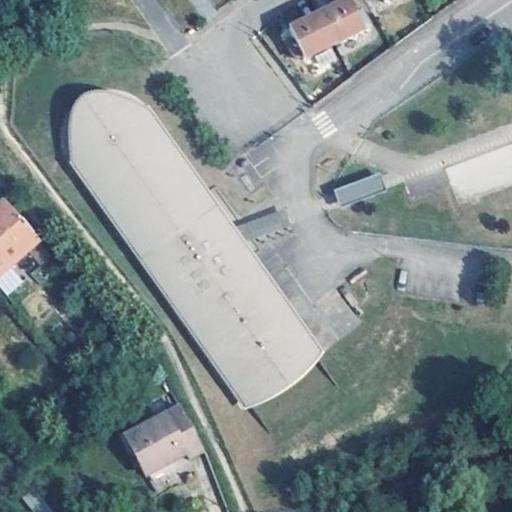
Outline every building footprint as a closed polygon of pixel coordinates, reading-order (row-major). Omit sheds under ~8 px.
[(348,1),(318,16),(333,46),(367,28),(359,10),(353,13),(348,1)] [(333,46),(318,16),(287,30),(293,41),(285,44),(292,59),(300,55),(303,61),(333,46)] [(125,115),(131,122),(138,117),(206,211),(212,208),(245,259),(256,275),(271,264),(241,218),(143,103),(135,96),(118,90),(93,92),(71,104),(60,133),(62,155),(183,329),(190,323),(184,315),(189,310),(79,159),(87,154),(83,147),(81,142),(81,138),(81,132),(82,127),(85,121),(89,116),(94,113),(101,110),(107,109),(114,109),(119,112),(125,115)] [(87,154),(131,122),(125,115),(119,112),(114,109),(107,109),(101,110),(94,113),(89,116),(85,121),(82,127),(81,132),(81,138),(81,142),(83,147),(87,154)] [(206,211),(138,117),(131,122),(87,154),(79,159),(189,310),(184,315),(190,323),(212,356),(235,389),(304,342),(279,307),(256,275),(245,259),(212,208),(206,211)] [(511,149),(511,147),(465,160),(473,189),(511,178),(511,149)] [(378,172),(333,190),(339,207),(385,189),(378,172)] [(4,205),(0,208),(0,274),(37,242),(4,205)] [(271,264),(256,275),(279,307),(293,296),(271,264)] [(212,356),(206,361),(239,408),(328,347),(293,296),(279,307),(304,342),(235,389),(212,356)] [(206,361),(212,356),(190,323),(183,329),(206,361)] [(143,357),(132,345),(115,359),(124,370),(143,357)] [(187,421),(181,408),(126,437),(144,473),(166,462),(164,458),(182,450),(188,460),(203,452),(196,438),(187,421)]
